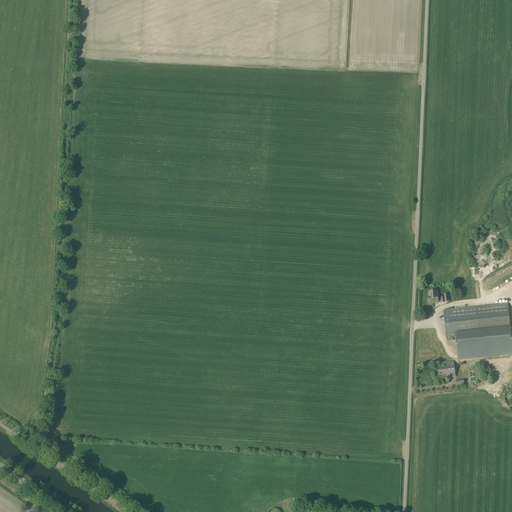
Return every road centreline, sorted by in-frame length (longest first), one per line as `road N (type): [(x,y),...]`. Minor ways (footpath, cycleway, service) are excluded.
road 1 (unclassified): [(403,511),(426,0)]
road 2 (unclassified): [(126,511),(0,424)]
